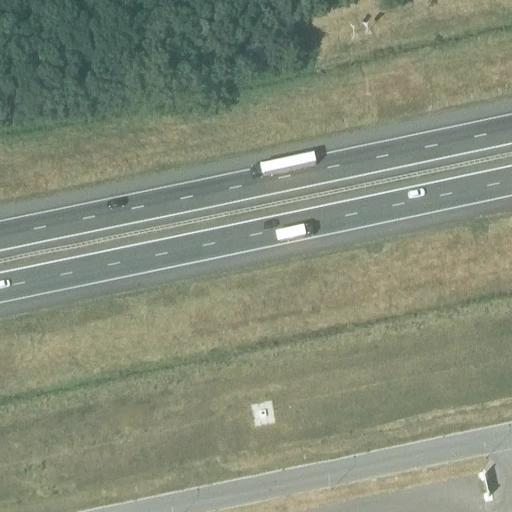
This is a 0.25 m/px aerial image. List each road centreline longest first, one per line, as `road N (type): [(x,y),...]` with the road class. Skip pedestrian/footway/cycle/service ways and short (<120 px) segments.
road 1 (motorway): [(511,130),(0,237)]
road 2 (motorway): [(0,288),(511,182)]
road 3 (unclassified): [(167,511),(511,441)]
